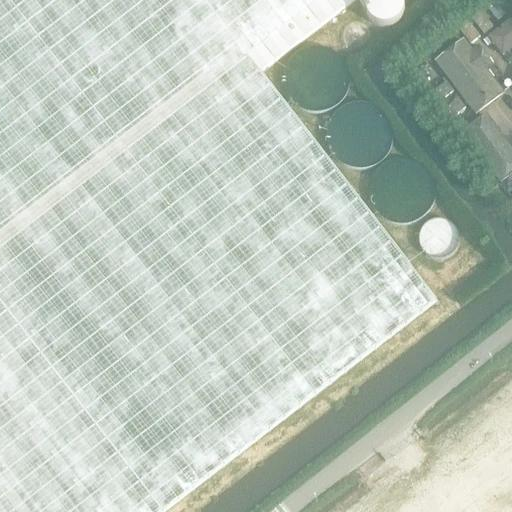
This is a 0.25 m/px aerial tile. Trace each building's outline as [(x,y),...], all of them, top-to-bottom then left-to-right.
[(0,0),(0,511),(165,511),(438,301),(261,73),(355,0),(0,0)] [(414,5),(414,4),(413,0),(373,0),(373,4),(375,12),(379,18),(381,21),(386,23),(393,25),(398,24),(402,23),(408,19),(410,16),(412,12),(414,5)] [(492,0),(484,8),(497,23),(505,15),(497,7),(498,6),(492,0)] [(485,35),(493,28),(480,11),(471,18),(485,35)] [(511,19),(488,39),(502,57),(511,49),(511,19)] [(471,45),(481,38),(467,21),(458,28),(471,45)] [(465,40),(435,63),(475,117),(505,95),(487,71),(494,66),(480,46),(473,51),(465,40)] [(344,76),(344,75),(344,71),(342,65),(340,61),(337,57),(333,53),(329,51),(323,49),(318,48),(314,48),(308,50),(305,51),(299,55),(296,59),(293,64),(291,69),(291,75),(292,84),(294,89),(297,93),(302,97),(306,99),(312,101),(316,102),(321,102),(327,100),(330,99),(335,95),(339,90),(342,86),(343,82),(344,76)] [(446,83),(430,96),(437,106),(454,93),(446,83)] [(395,131),(395,125),(393,119),(390,113),(386,108),(380,104),(375,102),(368,100),(361,99),(355,100),(350,102),(344,106),(340,110),(336,115),(334,121),(332,126),(332,131),(333,137),(334,142),(337,148),(340,152),(345,157),(351,160),(355,161),(361,162),(367,162),(374,161),(379,158),(384,155),(389,150),(392,144),(395,137),(395,131)] [(442,113),(449,122),(466,109),(458,100),(442,113)] [(511,149),(487,116),(463,134),(500,185),(511,176),(511,149)] [(429,192),(428,186),(426,180),(424,176),(420,171),(415,168),(411,166),(406,164),(400,164),(396,164),(389,167),(385,169),(381,173),(377,177),(375,181),(374,186),(373,192),(374,197),(376,203),(378,206),(382,212),(385,214),(391,217),(396,219),(400,219),(406,219),(411,217),(417,214),(420,212),(423,208),(426,203),(428,198),(429,192)]
